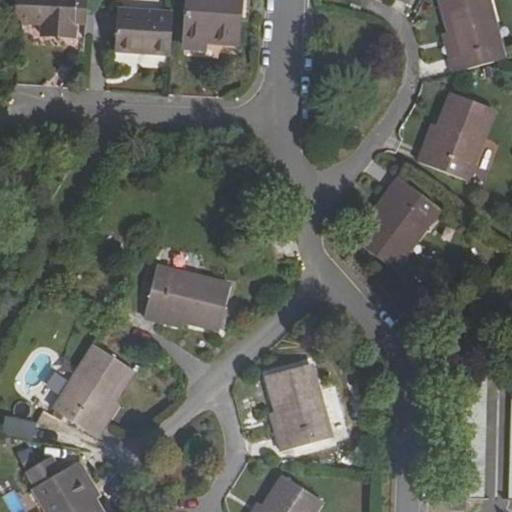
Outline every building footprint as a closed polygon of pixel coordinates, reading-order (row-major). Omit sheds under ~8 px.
[(72,0),(15,0),(15,17),(41,18),(40,32),(71,33),(72,0)] [(238,0),(185,0),(183,43),(203,44),(204,37),(236,39),(238,0)] [(458,74),(508,60),(491,0),(445,0),(462,59),(454,61),(458,74)] [(171,52),(173,10),(116,7),(114,50),(171,52)] [(424,163),(469,181),(497,112),(456,95),(433,152),(429,150),(424,163)] [(364,245),(400,271),(444,210),(403,180),(393,193),(399,196),(364,245)] [(228,300),(156,285),(145,334),(159,337),(160,331),(219,344),(228,300)] [(133,386),(95,362),(54,426),(98,454),(105,442),(100,439),(133,386)] [(495,366),(495,387),(511,387),(511,367),(495,366)] [(330,453),(311,381),(269,393),(285,450),(278,452),(282,466),(330,453)] [(485,511),(487,396),(456,395),(454,511),(485,511)] [(0,434),(30,442),(34,423),(3,415),(0,428),(0,434)] [(51,474),(26,488),(40,511),(91,511),(81,494),(86,491),(79,479),(60,490),(51,474)] [(9,511),(17,511),(23,509),(13,491),(2,496),(9,511)] [(314,511),(285,493),(272,511),(314,511)]
